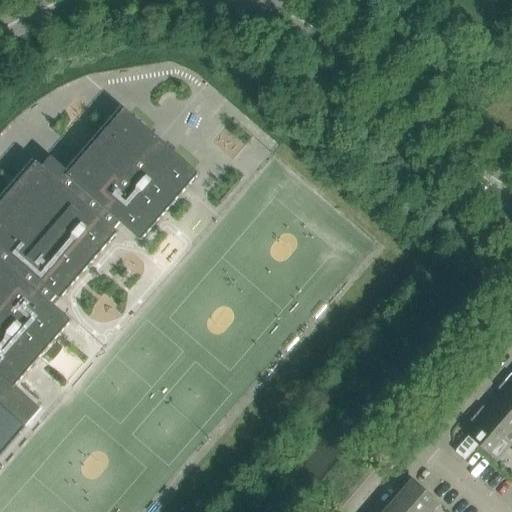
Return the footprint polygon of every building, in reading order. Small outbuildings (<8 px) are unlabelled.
[(0,459),(28,427),(26,426),(41,408),(16,386),(72,321),(51,302),(57,296),(61,299),(119,232),(115,229),(120,222),(142,241),(200,174),(125,109),(70,172),(52,157),(43,166),(37,161),(0,204),(0,459)] [(511,415),(511,387),(505,381),(498,388),(505,394),(497,403),(511,415)] [(483,406),(476,413),(511,444),(511,443),(511,415),(497,403),(490,412),(483,406)] [(468,435),(468,436),(456,450),(466,459),(479,445),(497,461),(511,444),(476,413),(470,421),(476,427),(469,435),(468,434),(468,435)] [(398,497),(414,511),(431,511),(440,503),(413,480),(398,497)] [(414,511),(398,497),(385,511),(414,511)]
